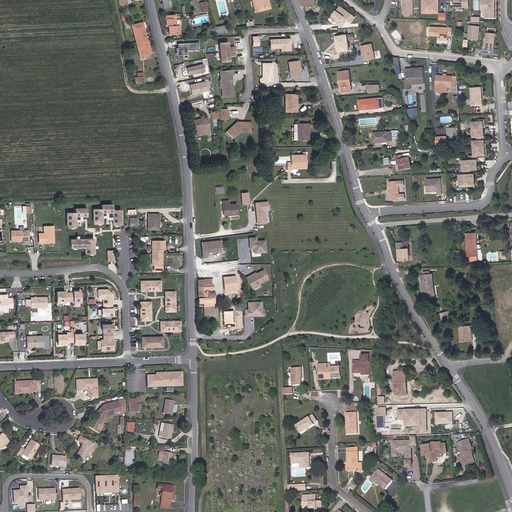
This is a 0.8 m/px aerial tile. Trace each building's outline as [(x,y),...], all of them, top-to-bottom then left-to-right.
[(206,11),(212,10),(210,0),(204,2),(206,11)] [(266,10),(263,0),(257,0),(260,12),(266,10)] [(401,0),(401,12),(413,12),(413,0),(401,0)] [(438,0),(421,0),(422,13),(439,13),(438,0)] [(494,0),(480,0),(481,9),(484,9),(484,17),(495,17),(494,0)] [(343,6),(334,17),(339,21),(341,19),(343,21),(344,20),(346,17),(350,20),(354,15),(343,6)] [(180,34),(180,26),(179,26),(176,26),(176,25),(179,25),(179,20),(176,20),(175,15),(165,16),(165,20),(167,20),(167,27),(169,27),(170,35),(180,34)] [(479,26),(469,25),(467,38),(478,39),(479,26)] [(219,34),(228,33),(227,26),(217,28),(219,34)] [(138,44),(149,41),(146,29),(141,30),(140,28),(134,29),(138,44)] [(454,36),(455,29),(432,28),(432,36),(441,37),(441,39),(450,39),(450,35),(454,36)] [(495,33),(486,32),(485,48),(494,49),(495,33)] [(342,50),(352,49),(350,39),(357,38),(356,33),(340,36),(342,50)] [(293,49),(293,37),(272,38),(273,47),(284,47),(284,50),(293,49)] [(147,53),(151,52),(149,41),(138,44),(142,58),(148,56),(147,53)] [(198,42),(177,43),(177,48),(175,48),(175,59),(182,59),(182,54),(187,54),(187,49),(198,49),(198,42)] [(230,42),(221,43),(223,62),(232,61),(231,55),(238,55),(237,47),(231,47),(230,42)] [(372,42),(360,45),(364,61),(375,58),(372,42)] [(303,74),(301,59),(290,61),(293,76),(303,74)] [(276,79),(275,62),(265,62),(266,76),(269,76),(271,78),(271,79),(276,79)] [(187,75),(204,71),(202,63),(186,67),(187,75)] [(149,83),(149,75),(148,70),(139,71),(140,83),(149,83)] [(420,84),(429,84),(428,70),(420,71),(420,84)] [(232,71),(222,72),(223,79),(224,81),(225,87),(223,89),(224,97),(234,97),(234,86),(232,87),(232,84),(233,83),(233,75),(232,75),(232,71)] [(345,91),(354,90),(353,71),(343,72),(345,91)] [(415,84),(420,84),(420,71),(413,71),(412,71),(412,76),(409,76),(410,85),(415,84)] [(460,85),(457,84),(458,77),(440,75),(439,91),(451,92),(451,88),(459,88),(460,85)] [(208,92),(205,82),(190,86),(192,95),(208,92)] [(380,84),(368,84),(369,93),(380,92),(380,84)] [(476,106),(487,106),(487,88),(476,88),(476,106)] [(300,112),(300,109),(300,94),(290,94),(290,112),(300,112)] [(359,102),(359,112),(384,110),(383,100),(359,102)] [(410,116),(419,115),(418,107),(409,108),(410,116)] [(198,134),(207,133),(206,124),(209,123),(207,116),(197,118),(199,124),(196,124),(198,134)] [(238,121),(229,132),(236,139),(243,131),(253,131),(253,126),(254,126),(254,124),(253,124),(253,121),(245,121),(245,122),(243,122),(242,121),(238,121)] [(489,157),(488,121),(481,121),(481,124),(477,124),(477,139),(481,138),(481,143),(478,143),(478,157),(473,157),(473,160),(480,160),(480,157),(489,157)] [(311,139),(311,122),(300,122),(300,131),(296,131),(296,139),(311,139)] [(373,143),(396,141),(395,131),(390,132),(390,134),(387,134),(386,132),(372,133),(373,143)] [(435,135),(435,144),(447,144),(447,135),(435,135)] [(310,167),(310,153),(301,154),(301,157),(293,157),(293,161),(288,162),(289,169),(293,169),(293,168),(310,167)] [(398,169),(411,168),(410,157),(404,157),(404,154),(394,155),(395,160),(397,160),(398,169)] [(466,160),(466,174),(462,174),(462,189),(470,189),(470,186),(477,186),(477,176),(470,176),(470,174),(473,174),(473,172),(481,172),(480,162),(473,162),(473,160),(466,160)] [(425,178),(425,191),(437,191),(437,195),(443,195),(443,178),(425,178)] [(402,200),(401,194),(396,195),(395,187),(400,186),(400,181),(385,183),(386,192),(389,192),(389,195),(387,196),(387,202),(402,200)] [(242,204),(250,204),(248,192),(240,193),(242,204)] [(226,215),(240,213),(239,204),(230,205),(230,201),(224,201),(226,215)] [(264,211),(269,210),(268,201),(254,202),(257,225),(266,224),(264,211)] [(114,218),(114,213),(103,213),(103,217),(95,217),(95,231),(103,231),(103,221),(114,221),(114,233),(123,233),(123,218),(114,218)] [(89,225),(89,217),(78,217),(78,221),(70,221),(70,236),(78,235),(78,225),(89,225)] [(148,227),(159,227),(158,217),(148,217),(148,227)] [(53,242),(53,226),(44,227),(44,233),(39,234),(39,243),(53,242)] [(472,257),(482,256),(481,233),(471,234),(472,257)] [(396,255),(407,255),(406,236),(395,237),(396,255)] [(265,252),(264,240),(255,241),(255,237),(248,237),(249,242),(252,241),(253,248),(253,253),(265,252)] [(94,254),(94,238),(70,239),(70,248),(84,248),(84,254),(94,254)] [(32,249),(32,240),(14,240),(14,249),(32,249)] [(209,253),(224,251),(223,242),(204,245),(205,253),(209,253)] [(161,260),(164,260),(164,250),(150,250),(150,260),(161,260)] [(158,271),(161,271),(161,260),(150,260),(150,271),(158,271)] [(418,269),(417,269),(417,274),(420,274),(422,290),(430,289),(428,268),(425,268),(418,269)] [(254,286),(267,279),(262,270),(255,273),(250,276),(249,275),(245,277),(249,285),(253,284),(254,286)] [(153,280),(158,280),(158,271),(150,271),(150,274),(153,274),(153,280)] [(217,302),(216,287),(214,287),(213,279),(201,280),(201,303),(205,303),(215,302),(217,302)] [(160,291),(160,282),(142,282),(142,291),(160,291)] [(175,311),(175,292),(166,292),(166,311),(175,311)] [(112,299),(112,297),(109,293),(100,294),(100,302),(105,302),(105,308),(113,308),(113,304),(113,299),(112,299)] [(71,304),(71,295),(66,295),(66,294),(58,294),(58,305),(66,305),(66,304),(71,304)] [(82,305),(82,294),(75,294),(75,295),(71,295),(71,304),(75,304),(75,305),(82,305)] [(14,308),(13,299),(9,299),(8,296),(1,296),(1,299),(1,301),(0,300),(0,311),(3,311),(5,309),(9,309),(14,308)] [(50,305),(50,299),(32,299),(32,301),(27,301),(27,308),(32,308),(32,310),(48,310),(48,305),(50,305)] [(247,302),(247,309),(244,309),(245,317),(262,316),(262,301),(247,302)] [(215,302),(205,303),(206,316),(216,316),(215,302)] [(150,321),(150,303),(140,303),(140,321),(150,321)] [(114,319),(114,312),(113,312),(113,308),(105,308),(105,312),(103,312),(103,319),(114,319)] [(472,318),(460,318),(460,334),(472,334),(472,323),(472,318)] [(180,331),(180,322),(161,321),(161,330),(180,331)] [(113,335),(113,328),(103,328),(103,335),(104,335),(104,339),(112,339),(112,335),(113,335)] [(8,338),(8,333),(0,332),(0,342),(8,342),(8,338)] [(71,344),(71,335),(67,335),(67,337),(58,337),(58,347),(67,347),(67,344),(71,344)] [(83,347),(83,337),(75,337),(75,335),(71,335),(71,344),(74,344),(74,347),(83,347)] [(160,346),(161,337),(142,337),(142,347),(148,347),(148,345),(160,346)] [(163,348),(163,338),(161,337),(160,346),(148,345),(148,347),(163,348)] [(43,348),(43,338),(27,339),(27,350),(31,350),(31,348),(43,348)] [(113,354),(113,344),(112,344),(112,339),(104,339),(104,343),(102,343),(102,345),(102,353),(102,354),(113,354)] [(377,352),(364,351),(364,362),(356,362),(356,374),(363,374),(363,376),(371,376),(372,365),(369,365),(369,359),(372,359),(377,359),(377,352)] [(299,368),(301,368),(300,357),(288,358),(290,377),(300,376),(299,368)] [(326,379),(343,378),(342,364),(321,365),(321,369),(325,369),(326,379)] [(399,393),(409,393),(409,371),(399,371),(399,393)] [(146,387),(181,386),(180,372),(154,373),(154,375),(146,375),(146,387)] [(93,391),(99,391),(99,380),(75,380),(75,387),(77,389),(93,389),(93,391)] [(17,390),(38,390),(38,381),(17,381),(17,390)] [(166,408),(170,409),(172,402),(167,401),(168,398),(160,397),(156,410),(164,412),(166,408)] [(131,412),(139,411),(139,398),(130,399),(131,412)] [(107,417),(118,416),(118,412),(125,411),(123,401),(108,404),(99,412),(91,423),(98,428),(107,417)] [(388,416),(388,407),(378,407),(378,416),(388,416)] [(406,419),(406,426),(421,426),(421,431),(429,431),(429,409),(399,409),(399,419),(406,419)] [(349,433),(360,433),(359,411),(349,411),(349,420),(350,420),(350,425),(349,425),(349,433)] [(447,424),(447,427),(455,427),(455,412),(436,412),(436,424),(447,424)] [(313,427),(317,423),(316,422),(320,419),(315,413),(298,426),(304,433),(310,429),(309,427),(311,425),(313,427)] [(164,437),(172,439),(175,426),(167,424),(164,437)] [(0,437),(0,446),(5,443),(7,444),(10,441),(4,434),(0,437)] [(416,448),(415,446),(421,445),(420,434),(412,434),(413,440),(393,441),(394,456),(400,456),(400,451),(407,451),(408,456),(410,456),(411,461),(408,461),(408,468),(414,467),(413,448),(416,448)] [(86,459),(93,446),(95,442),(81,435),(77,440),(82,443),(77,454),(86,459)] [(475,449),(476,448),(472,438),(461,442),(466,456),(461,457),(464,466),(469,465),(468,461),(477,458),(475,449)] [(23,453),(29,458),(39,446),(32,441),(25,449),(22,447),(18,451),(22,454),(23,453)] [(453,452),(451,453),(450,443),(446,443),(445,441),(440,442),(440,441),(435,441),(433,444),(427,445),(427,454),(430,454),(431,457),(434,460),(437,459),(441,459),(441,456),(447,455),(448,463),(454,456),(453,452)] [(301,461),(310,461),(309,447),(291,448),(291,457),(301,457),(301,461)] [(365,462),(361,462),(360,450),(350,450),(350,470),(360,470),(360,472),(366,472),(365,462)] [(161,465),(169,466),(173,453),(164,451),(161,465)] [(64,456),(50,455),(49,466),(64,467),(64,456)] [(438,464),(448,463),(447,455),(441,456),(441,459),(437,459),(438,464)] [(381,483),(389,489),(396,480),(380,469),(375,476),(382,481),(381,483)] [(116,475),(93,476),(94,494),(117,493),(116,475)] [(381,483),(382,481),(375,476),(372,480),(380,485),(381,483)] [(171,501),(175,501),(177,486),(158,483),(157,489),(163,490),(160,505),(170,506),(171,501)] [(25,485),(18,486),(18,490),(12,490),(12,503),(27,502),(25,485)] [(52,488),(36,489),(36,501),(54,500),(52,488)] [(78,489),(59,489),(61,501),(79,500),(78,489)] [(320,511),(326,511),(325,502),(320,502),(320,495),(308,495),(308,506),(314,506),(314,509),(320,509),(320,511)] [(384,505),(388,509),(392,503),(388,499),(384,505)]
